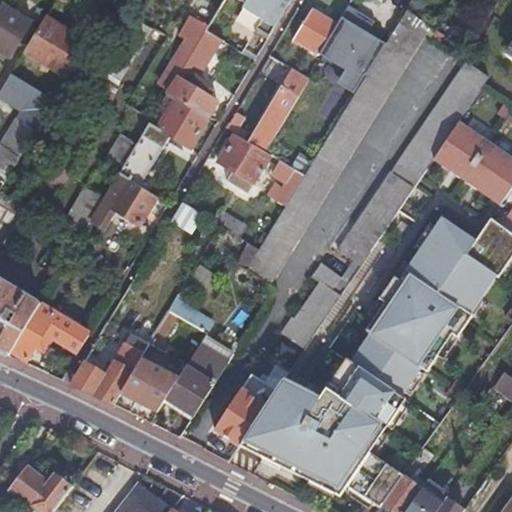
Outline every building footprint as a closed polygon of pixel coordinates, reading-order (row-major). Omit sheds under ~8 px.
[(292,0),(237,0),(246,5),(243,9),(262,20),(257,29),(270,37),(292,0)] [(418,14),(426,0),(410,0),(406,8),(418,14)] [(347,7),(336,27),(318,56),(344,72),(338,81),(355,91),(364,76),(383,45),(366,35),(373,23),(347,7)] [(3,8),(0,13),(0,25),(21,38),(22,39),(31,24),(3,8)] [(245,272),(268,287),(426,25),(405,9),(383,45),(364,76),(355,91),(337,121),(317,155),(303,177),(285,207),(264,241),(258,250),(245,272)] [(336,27),(311,12),(294,41),(318,56),(336,27)] [(205,32),(208,27),(192,17),(180,36),(188,42),(158,89),(167,95),(190,58),(205,32)] [(89,45),(46,18),(25,53),(67,80),(89,45)] [(21,38),(0,25),(0,53),(11,60),(19,46),(22,39),(21,38)] [(270,37),(257,29),(255,32),(269,39),(270,37)] [(220,41),(205,32),(190,58),(167,95),(166,97),(208,121),(218,103),(209,97),(212,93),(212,92),(212,91),(213,90),(213,89),(212,88),(212,87),(211,86),(198,77),(220,41)] [(429,37),(438,43),(440,40),(430,34),(429,37)] [(511,57),(511,42),(502,55),(510,60),(511,57)] [(466,61),(387,181),(409,196),(482,89),(489,78),(466,61)] [(258,128),(249,143),(263,152),(287,112),(289,114),(307,84),(290,74),(258,128)] [(0,189),(54,103),(11,76),(0,94),(0,97),(28,115),(22,125),(17,122),(0,147),(0,189)] [(258,80),(230,133),(244,140),(272,87),(258,80)] [(166,97),(142,138),(138,144),(119,175),(140,189),(163,151),(171,138),(191,149),(208,121),(166,97)] [(511,158),(458,123),(433,160),(501,205),(511,189),(511,158)] [(119,175),(138,144),(122,134),(103,166),(119,175)] [(271,158),(235,136),(219,164),(235,173),(228,184),(249,196),(271,158)] [(75,158),(59,148),(26,204),(24,208),(18,218),(9,231),(1,245),(12,253),(21,238),(34,224),(40,214),(55,188),(57,189),(75,158)] [(309,162),(299,156),(291,168),(302,175),(309,162)] [(268,197),(285,207),(303,177),(281,164),(273,177),(284,183),(282,188),(276,184),(268,197)] [(140,227),(157,199),(140,189),(119,175),(102,203),(91,222),(103,230),(115,212),(140,227)] [(350,284),(365,260),(389,225),(409,196),(387,181),(341,250),(356,260),(343,279),(350,284)] [(82,237),(91,222),(102,203),(84,192),(64,226),(82,237)] [(24,208),(0,194),(0,207),(18,218),(24,208)] [(186,208),(175,225),(192,235),(202,218),(186,208)] [(240,447),(265,459),(340,497),(347,487),(356,493),(379,460),(369,454),(384,432),(388,435),(393,429),(388,425),(405,400),(402,398),(422,369),(427,373),(453,335),(458,338),(472,317),(482,303),(479,302),(496,277),(499,279),(511,259),(511,235),(491,220),(476,242),(474,241),(442,220),(410,267),(406,263),(395,279),(381,300),(370,315),(375,319),(366,332),(371,335),(352,364),(347,360),(321,398),(285,380),(240,447)] [(77,246),(70,256),(80,262),(87,252),(77,246)] [(0,352),(9,357),(12,354),(41,305),(0,280),(0,352)] [(308,345),(342,295),(321,281),(296,319),(292,317),(281,334),(306,349),(308,345)] [(188,304),(178,298),(168,315),(175,319),(206,337),(208,338),(213,328),(184,311),(188,304)] [(41,305),(12,354),(27,363),(35,349),(44,354),(52,341),(76,354),(87,335),(44,308),(47,303),(43,301),(41,305)] [(175,319),(168,315),(157,334),(164,338),(175,319)] [(204,340),(198,348),(226,366),(231,358),(204,340)] [(85,363),(71,386),(95,397),(114,406),(120,395),(140,361),(144,355),(133,349),(135,345),(130,341),(116,363),(115,362),(106,377),(85,363)] [(163,405),(191,423),(194,418),(226,366),(198,348),(178,381),(163,405)] [(140,361),(120,395),(158,414),(163,405),(178,381),(140,361)] [(230,441),(240,447),(285,380),(289,374),(277,366),(268,378),(264,376),(261,380),(253,375),(216,431),(230,441)] [(511,381),(503,375),(493,390),(511,402),(511,381)] [(226,447),(235,453),(240,447),(230,441),(216,431),(211,437),(226,447)] [(407,473),(412,476),(416,480),(424,469),(427,471),(435,460),(423,451),(407,473)] [(356,493),(380,509),(383,505),(403,477),(379,460),(356,493)] [(53,511),(73,486),(69,484),(72,481),(71,478),(64,472),(59,472),(58,475),(54,472),(49,477),(45,482),(35,474),(28,469),(11,492),(26,503),(19,511),(53,511)] [(45,482),(49,477),(39,469),(35,474),(45,482)] [(383,505),(392,511),(405,511),(422,489),(409,480),(412,476),(407,473),(383,505)] [(422,489),(405,511),(436,511),(447,497),(448,496),(428,481),(422,489)] [(168,511),(172,508),(151,490),(133,511),(168,511)] [(465,510),(447,497),(436,511),(463,511),(465,510)] [(501,511),(511,511),(511,497),(501,511)]
